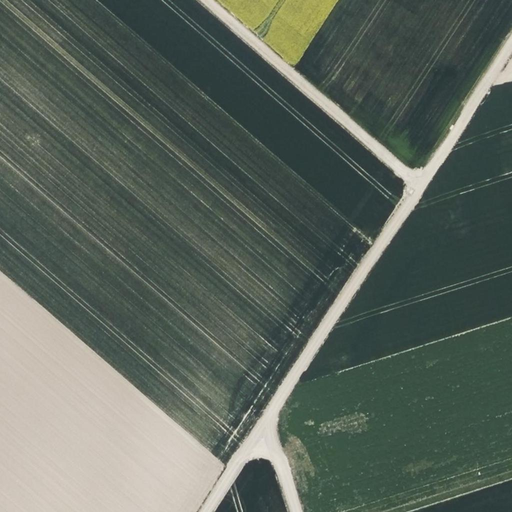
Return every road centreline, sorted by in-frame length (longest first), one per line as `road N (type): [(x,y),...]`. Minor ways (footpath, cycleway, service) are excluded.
road 1 (track): [(207,511),(511,44)]
road 2 (track): [(420,184),(209,0)]
